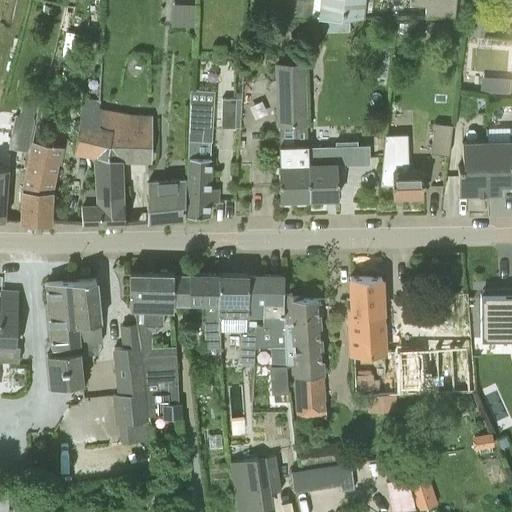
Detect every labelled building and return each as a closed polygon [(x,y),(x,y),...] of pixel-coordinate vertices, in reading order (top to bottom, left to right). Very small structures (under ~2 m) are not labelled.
[(363,17),(364,0),(294,0),(293,14),(311,17),(334,17),(346,17),(363,17)] [(441,0),(455,1),(455,0),(409,0),(409,11),(418,12),(419,4),(426,5),(426,0),(441,0)] [(196,5),(186,4),(186,12),(171,11),(171,26),(195,27),(195,25),(196,5)] [(470,11),(467,33),(483,36),(487,14),(470,11)] [(346,17),(334,17),(334,33),(346,33),(346,17)] [(443,35),(444,23),(427,22),(427,34),(443,35)] [(306,146),(306,123),(306,101),(305,64),(278,65),(279,124),(294,123),(295,146),(280,146),(279,193),(279,198),(291,198),(295,198),(295,200),(305,200),(305,197),(308,197),(308,164),(307,164),(306,146)] [(509,93),(509,91),(510,78),(498,77),(497,92),(509,93)] [(100,99),(85,96),(75,151),(96,154),(106,157),(112,130),(98,127),(101,111),(96,110),(96,106),(98,107),(100,99)] [(241,98),(222,97),(220,126),(240,127),(241,98)] [(212,157),(211,157),(201,156),(202,140),(211,141),(213,103),(190,102),(185,214),(207,215),(208,199),(218,200),(218,198),(217,198),(217,187),(211,187),(212,157)] [(98,127),(112,130),(106,157),(120,160),(136,161),(150,161),(150,122),(151,113),(126,112),(98,107),(96,106),(96,110),(101,111),(98,127)] [(37,125),(51,128),(56,110),(42,107),(37,125)] [(28,151),(37,111),(20,108),(19,114),(15,114),(9,147),(28,151)] [(448,154),(451,134),(452,124),(434,122),(430,152),(448,154)] [(500,192),(500,183),(510,182),(510,164),(511,163),(511,126),(509,127),(509,140),(487,140),(486,127),(488,192),(500,192)] [(458,193),(488,192),(486,127),(485,127),(486,140),(462,141),(462,165),(457,165),(458,193)] [(22,188),(21,220),(49,221),(50,189),(60,146),(32,140),(22,188)] [(392,195),(421,194),(420,169),(409,170),(408,146),(384,148),(382,170),(379,184),(392,184),(392,195)] [(123,222),(120,160),(106,157),(96,154),(96,200),(83,200),(82,223),(123,222)] [(337,197),(337,192),(335,163),(323,164),(308,164),(308,197),(312,197),(312,199),(321,199),(321,197),(326,197),(337,197)] [(147,183),(146,220),(183,217),(183,181),(147,183)] [(134,308),(137,322),(139,343),(141,343),(155,423),(160,423),(167,416),(171,416),(178,408),(176,345),(152,346),(152,331),(156,331),(163,324),(163,310),(173,310),(174,302),(190,303),(189,273),(129,271),(128,308),(134,308)] [(189,273),(190,303),(191,319),(204,320),(205,357),(207,357),(208,368),(220,367),(220,331),(219,311),(221,311),(221,273),(189,273)] [(248,274),(221,273),(221,311),(219,311),(220,331),(241,331),(241,324),(247,324),(247,312),(248,274)] [(269,346),(270,366),(284,366),(282,317),(283,292),(283,275),(263,274),(262,325),(257,325),(256,325),(254,346),(269,346)] [(344,307),(346,355),(384,352),(381,276),(345,276),(347,307),(344,307)] [(95,278),(72,279),(79,342),(104,340),(95,278)] [(79,342),(72,279),(46,281),(53,352),(47,353),(50,386),(82,383),(79,342)] [(511,287),(497,288),(498,293),(480,293),(482,338),(511,336),(511,287)] [(0,311),(0,359),(18,360),(19,346),(14,345),(17,291),(2,290),(0,311)] [(320,372),(317,298),(292,298),(291,292),(283,292),(282,317),(284,366),(295,365),(297,418),(322,417),(320,372)] [(139,343),(137,322),(121,323),(122,345),(139,343)] [(254,361),(255,347),(254,346),(256,325),(247,324),(241,324),(241,331),(239,361),(254,361)] [(122,345),(114,346),(119,392),(113,393),(115,422),(148,417),(149,424),(155,423),(141,343),(139,343),(122,345)] [(406,392),(474,390),(473,359),(472,346),(397,349),(399,393),(406,392)] [(285,392),(285,373),(269,373),(270,393),(285,392)] [(390,411),(389,394),(371,394),(372,411),(390,411)] [(149,424),(148,417),(115,422),(113,422),(117,454),(153,449),(151,438),(149,424)] [(474,448),(494,446),(492,431),(472,433),(474,448)] [(497,440),(501,448),(509,444),(506,436),(497,440)] [(298,447),(301,467),(339,461),(336,442),(298,447)] [(234,463),(240,511),(263,511),(256,460),(234,463)] [(340,484),(337,463),(304,468),(307,489),(340,484)] [(392,511),(400,511),(417,510),(412,494),(407,479),(386,482),(392,511)] [(17,511),(32,511),(32,502),(17,503),(17,511)]
